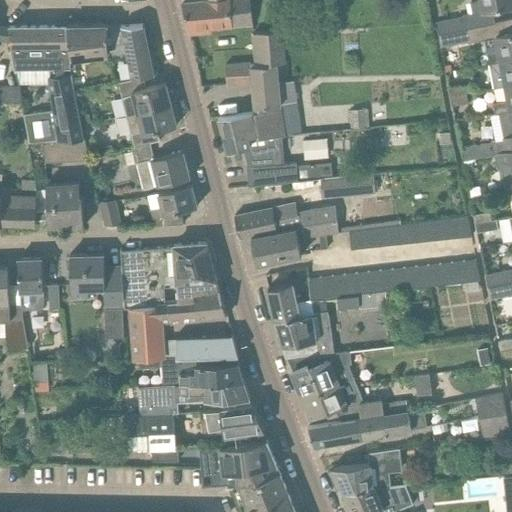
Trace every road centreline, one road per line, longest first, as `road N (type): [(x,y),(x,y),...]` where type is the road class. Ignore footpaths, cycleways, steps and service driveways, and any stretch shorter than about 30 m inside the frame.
road 1 (residential): [(221,230),(321,511)]
road 2 (residential): [(165,12),(221,230)]
road 3 (residential): [(0,242),(221,230)]
road 4 (residential): [(165,12),(0,2)]
